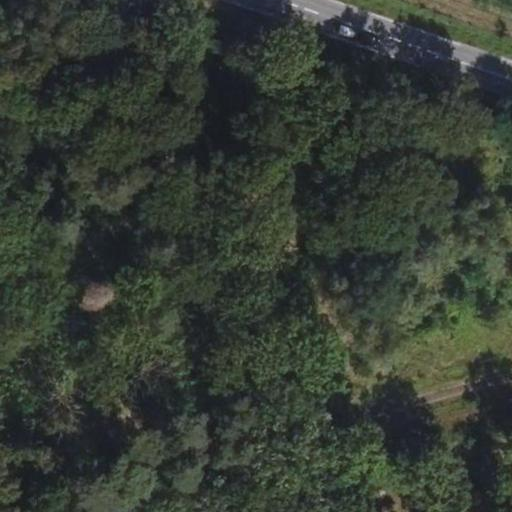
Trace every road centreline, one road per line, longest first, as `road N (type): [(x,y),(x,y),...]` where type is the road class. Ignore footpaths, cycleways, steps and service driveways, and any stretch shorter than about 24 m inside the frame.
road 1 (primary): [(511,79),(283,0)]
road 2 (track): [(511,384),(406,407),(388,443),(392,511)]
